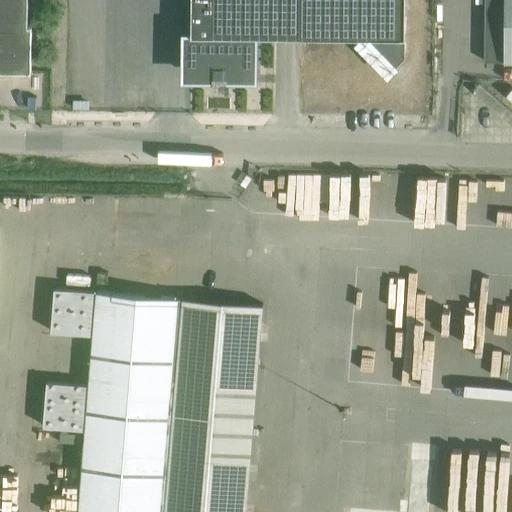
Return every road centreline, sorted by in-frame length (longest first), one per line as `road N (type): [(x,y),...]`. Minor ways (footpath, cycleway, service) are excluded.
road 1 (unclassified): [(446,148),(0,140)]
road 2 (unknown): [(231,237),(205,251),(58,255)]
